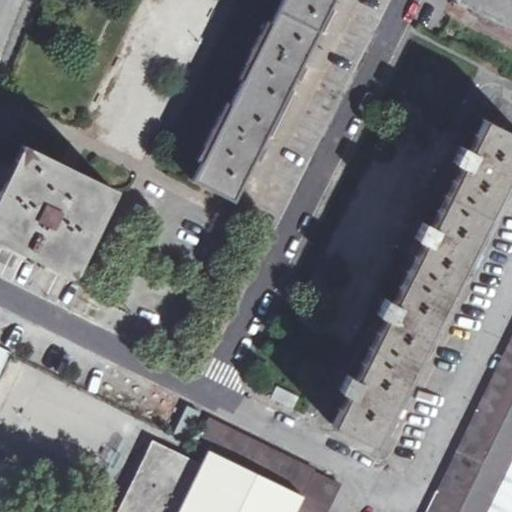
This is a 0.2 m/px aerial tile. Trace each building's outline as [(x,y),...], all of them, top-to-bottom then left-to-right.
[(234,199),(254,157),(260,160),(265,149),(260,147),(295,77),(300,79),(306,68),(301,66),(333,0),(282,0),(194,180),(234,199)] [(496,15),(503,0),(459,0),(495,18),(496,15)] [(511,0),(503,0),(496,15),(511,22),(511,0)] [(373,445),(511,169),(511,132),(485,119),(470,150),(461,145),(453,161),(462,165),(432,226),(423,221),(415,237),(424,242),(394,302),(385,297),(377,313),(386,318),(356,378),(347,373),(339,389),(347,393),(332,424),(373,445)] [(0,190),(0,237),(72,272),(113,188),(22,144),(0,190)] [(459,511),(511,404),(511,342),(428,511),(459,511)] [(0,372),(10,352),(0,346),(0,372)] [(511,404),(459,511),(489,511),(511,465),(511,404)] [(187,439),(200,412),(187,406),(174,433),(187,439)] [(324,511),(339,483),(208,419),(196,443),(211,451),(303,495),(294,511),(324,511)] [(211,451),(211,453),(203,467),(203,468),(202,467),(154,443),(120,511),(294,511),(303,495),(211,451)] [(0,458),(0,511),(22,468),(0,458)] [(511,511),(511,465),(489,511),(511,511)]
